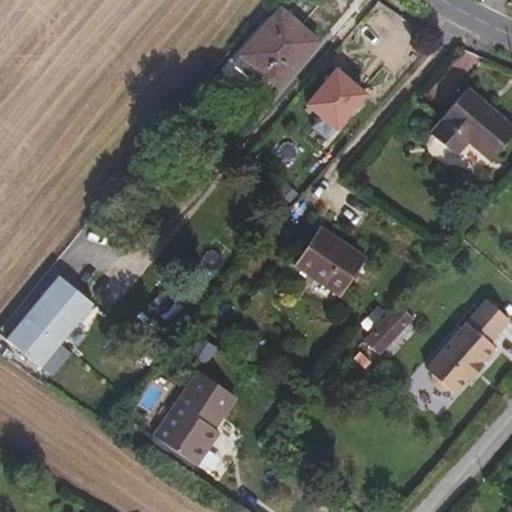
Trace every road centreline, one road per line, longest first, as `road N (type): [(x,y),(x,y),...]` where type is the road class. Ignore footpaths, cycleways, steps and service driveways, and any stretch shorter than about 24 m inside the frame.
road 1 (track): [(457,8),(241,276)]
road 2 (residential): [(423,511),(511,414)]
